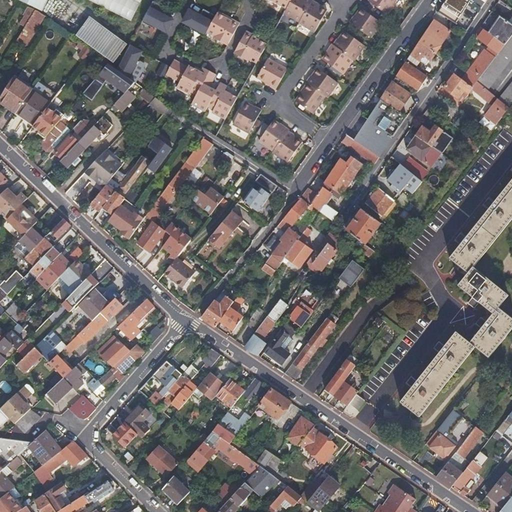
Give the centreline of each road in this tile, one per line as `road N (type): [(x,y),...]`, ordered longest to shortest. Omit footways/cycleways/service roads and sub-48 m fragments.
road 1 (residential): [(439,490),(185,317)]
road 2 (residential): [(491,0),(335,225)]
road 3 (residential): [(185,317),(83,439),(154,511)]
road 4 (residential): [(185,317),(0,145)]
road 5 (residential): [(429,0),(328,141)]
road 6 (residential): [(294,190),(186,123)]
road 7 (residential): [(283,106),(285,90),(345,5)]
